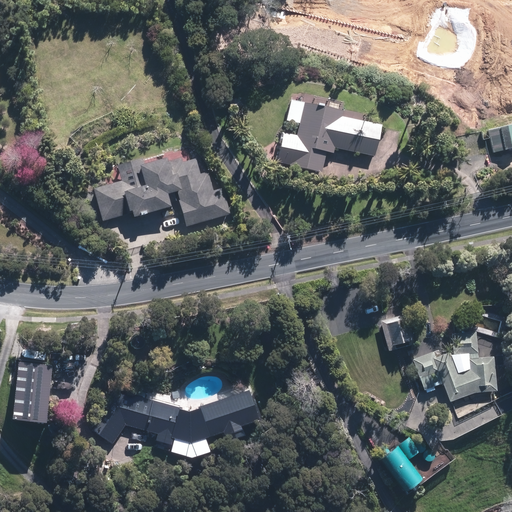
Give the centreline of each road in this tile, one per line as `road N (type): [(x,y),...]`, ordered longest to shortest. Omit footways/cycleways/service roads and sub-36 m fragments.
road 1 (tertiary): [(0,292),(104,295),(511,215)]
road 2 (unknown): [(104,295),(40,219),(0,186)]
